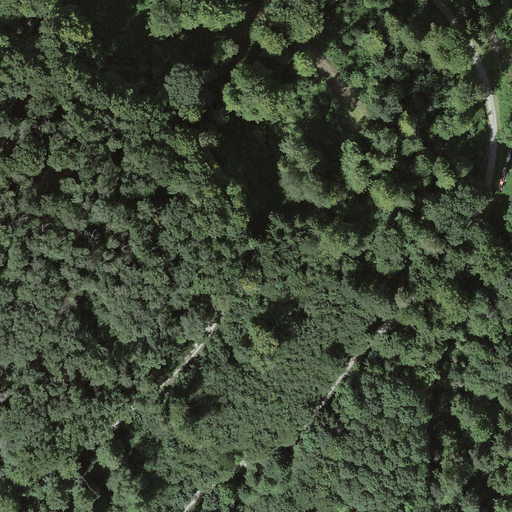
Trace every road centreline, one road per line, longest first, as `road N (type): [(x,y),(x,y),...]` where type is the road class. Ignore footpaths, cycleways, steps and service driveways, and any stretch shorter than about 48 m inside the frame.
road 1 (track): [(0,502),(157,391),(204,342),(242,244),(238,202),(191,134),(90,68),(0,37)]
road 2 (track): [(184,511),(301,427),(368,340),(465,239),(486,199),(497,124),(492,87),(467,32),(439,0)]
road 3 (track): [(426,511),(426,399),(486,199)]
road 4 (track): [(235,0),(311,55),(356,121)]
